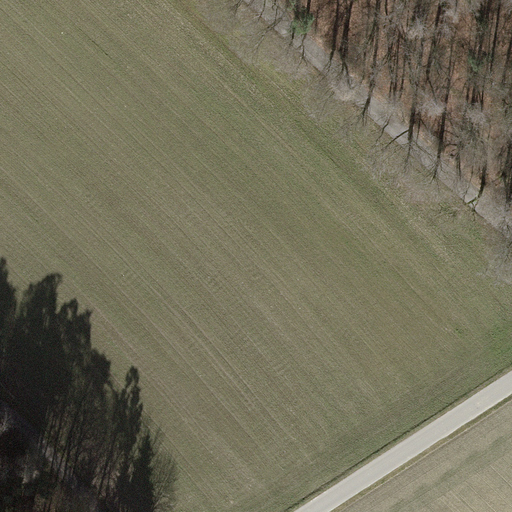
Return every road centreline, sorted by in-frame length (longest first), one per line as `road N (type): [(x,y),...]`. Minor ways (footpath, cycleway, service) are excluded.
road 1 (track): [(253,0),(511,237)]
road 2 (unclassified): [(511,382),(312,511)]
road 3 (track): [(0,403),(97,511)]
